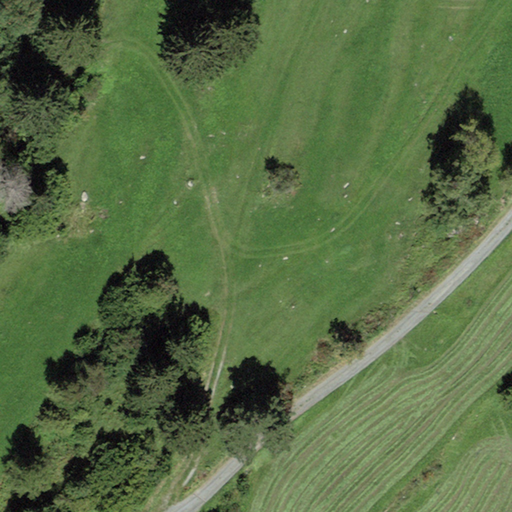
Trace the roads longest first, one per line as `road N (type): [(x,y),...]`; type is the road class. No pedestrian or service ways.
road 1 (track): [(163,511),(203,405),(218,318),(169,87),(131,0)]
road 2 (track): [(170,511),(379,352),(511,203)]
